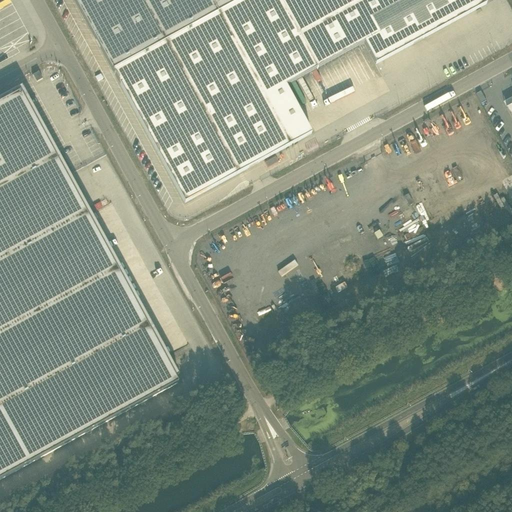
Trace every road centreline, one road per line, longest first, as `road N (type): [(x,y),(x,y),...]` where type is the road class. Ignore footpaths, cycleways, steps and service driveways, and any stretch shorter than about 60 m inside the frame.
road 1 (unclassified): [(511,60),(170,246)]
road 2 (unknown): [(232,358),(0,486)]
road 3 (unclassified): [(170,246),(60,46)]
road 4 (primary): [(305,490),(496,369)]
road 5 (primary): [(496,369),(303,470)]
road 6 (track): [(259,408),(73,511)]
road 7 (unclassified): [(259,408),(170,246)]
